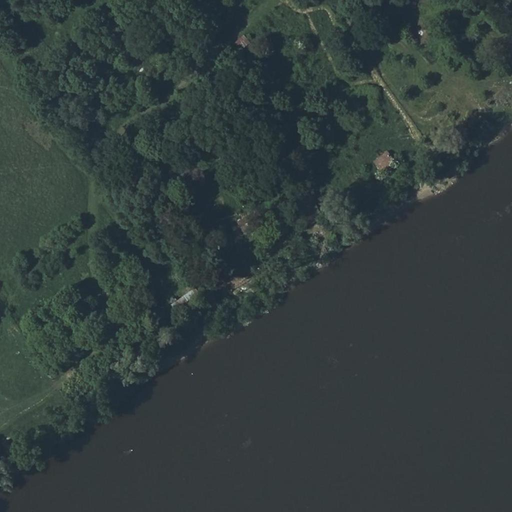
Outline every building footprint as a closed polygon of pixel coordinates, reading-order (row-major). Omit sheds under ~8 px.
[(390,152),(375,161),(383,173),(397,163),(390,152)] [(311,213),(319,208),(317,204),(309,209),(311,213)] [(314,226),(326,218),(319,208),(311,213),(308,215),(314,226)] [(259,229),(250,216),(239,224),(247,237),(259,229)] [(194,301),(204,296),(200,290),(177,303),(181,312),(196,304),(194,301)] [(192,307),(181,316),(187,325),(199,316),(192,307)]
